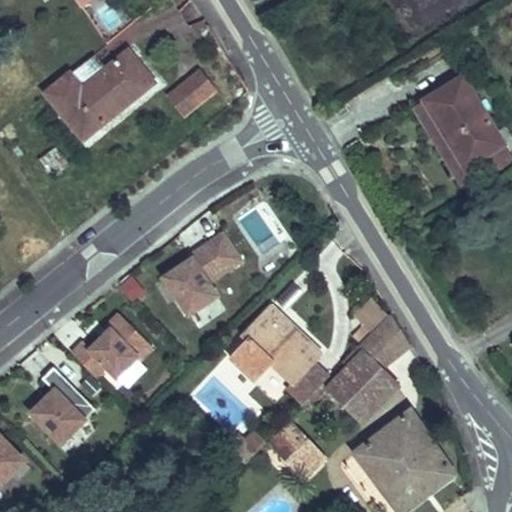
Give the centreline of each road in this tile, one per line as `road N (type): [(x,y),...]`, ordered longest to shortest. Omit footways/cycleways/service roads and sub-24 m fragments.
road 1 (residential): [(297,115),(464,382),(511,437)]
road 2 (residential): [(0,332),(166,198),(297,115)]
road 3 (residential): [(227,0),(297,115)]
